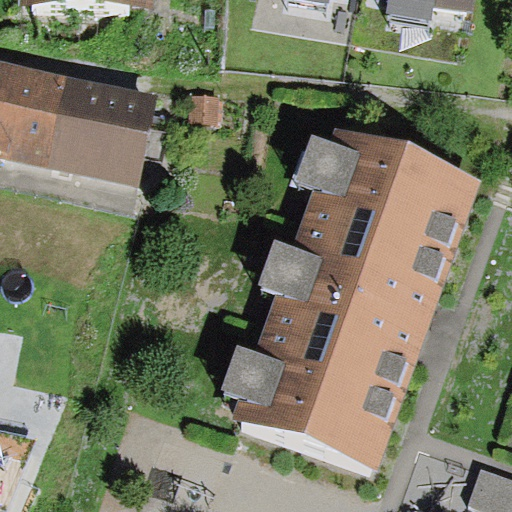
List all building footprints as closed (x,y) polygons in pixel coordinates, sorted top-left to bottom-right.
[(474,11),(475,0),(307,0),(325,3),(324,0),(386,0),(384,17),(434,24),(437,6),(474,11)] [(136,107),(0,77),(0,151),(121,177),(136,107)] [(362,474),(461,192),(328,145),(323,159),(298,150),(283,191),(306,199),(285,258),(258,249),(243,294),(269,303),(248,361),(223,352),(207,398),(232,407),(225,427),(362,474)] [(0,511),(25,511),(38,457),(0,447),(0,511)] [(511,511),(511,491),(480,482),(471,511),(511,511)]
